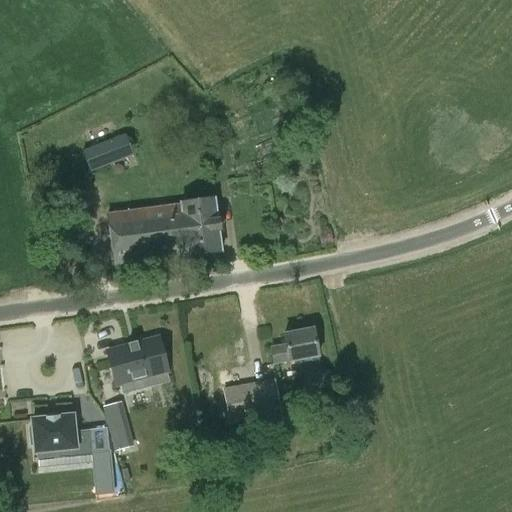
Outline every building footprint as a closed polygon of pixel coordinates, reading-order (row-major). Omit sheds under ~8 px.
[(81,151),(90,173),(134,156),(125,135),(81,151)] [(274,150),(270,142),(262,146),(266,154),(274,150)] [(180,206),(107,216),(114,266),(187,256),(187,258),(221,253),(214,199),(180,204),(180,206)] [(285,340),(269,343),(272,362),(304,356),(310,388),(324,386),(318,354),(321,353),(316,325),(284,331),(285,340)] [(107,352),(116,387),(122,385),(124,393),(150,387),(148,378),(167,373),(157,338),(137,344),(136,342),(127,345),(128,346),(107,352)] [(274,380),(223,390),(229,422),(280,413),(274,380)] [(107,420),(116,451),(132,447),(123,416),(107,420)] [(30,446),(34,445),(35,453),(73,449),(75,465),(92,463),(89,431),(73,433),(72,417),(32,421),(33,428),(29,429),(30,446)] [(110,451),(91,453),(92,463),(95,495),(114,493),(110,451)]
